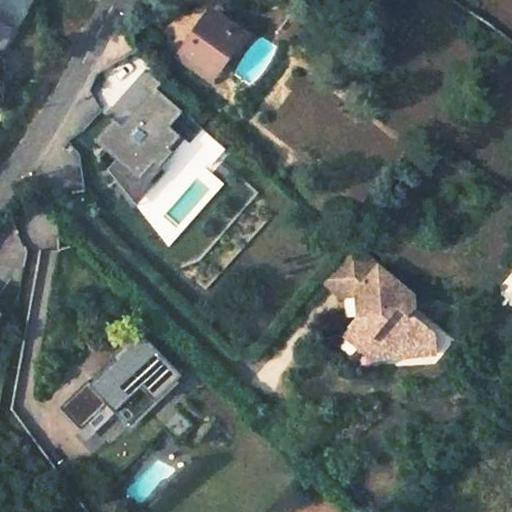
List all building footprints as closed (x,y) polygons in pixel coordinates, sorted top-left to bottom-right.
[(177,48),(209,71),(219,57),(216,55),(234,30),(206,9),(177,48)] [(0,13),(0,40),(12,21),(0,13)] [(209,71),(177,48),(172,56),(203,79),(209,71)] [(163,79),(153,71),(143,82),(152,89),(124,122),(115,116),(97,139),(118,156),(110,167),(130,192),(156,160),(162,164),(187,134),(172,122),(185,107),(158,85),(163,79)] [(156,160),(130,192),(143,209),(174,173),(162,164),(156,160)] [(348,328),(366,343),(370,337),(382,347),(409,344),(417,351),(437,349),(435,331),(410,310),(417,302),(416,292),(354,241),(323,277),(343,293),(359,291),(360,314),(348,328)] [(57,404),(79,425),(101,403),(113,415),(139,389),(153,403),(182,375),(135,327),(116,345),(120,349),(87,381),(84,377),(57,404)] [(366,343),(348,328),(346,331),(375,356),(417,351),(409,344),(382,347),(370,337),(366,343)] [(511,419),(498,431),(507,443),(511,439),(511,419)]
